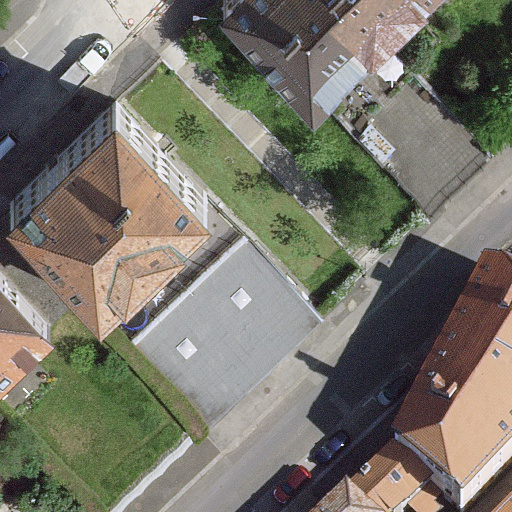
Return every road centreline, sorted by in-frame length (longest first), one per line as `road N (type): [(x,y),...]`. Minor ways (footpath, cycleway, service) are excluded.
road 1 (unclassified): [(217,511),(511,217)]
road 2 (residential): [(101,0),(0,95)]
